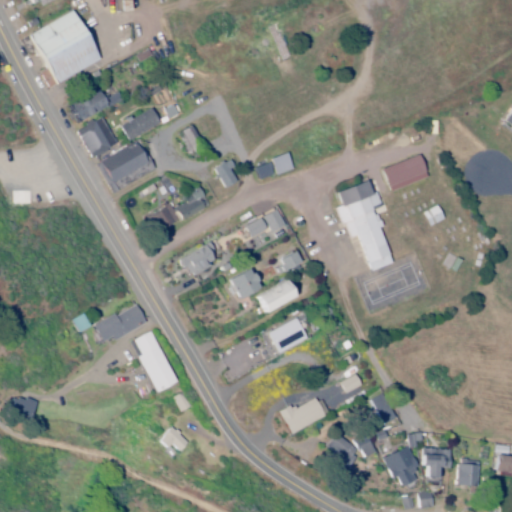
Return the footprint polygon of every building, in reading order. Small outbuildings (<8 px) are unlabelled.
[(120,12),(128,12),(129,2),(120,2),(120,12)] [(97,63),(74,13),(27,35),(51,85),(97,63)] [(76,124),(121,104),(116,94),(102,101),(99,93),(68,107),(76,124)] [(511,102),(501,118),(511,125),(511,102)] [(127,142),(159,125),(150,110),(119,127),(127,142)] [(76,133),(90,160),(115,146),(101,119),(76,133)] [(202,147),(189,127),(174,137),(187,157),(202,147)] [(139,142),(95,165),(111,195),(154,172),(139,142)] [(293,170),(286,154),(269,161),(275,177),(293,170)] [(427,178),(422,160),(386,171),(391,188),(427,178)] [(214,168),(222,189),(236,183),(228,163),(214,168)] [(272,177),(268,166),(255,170),(259,181),(272,177)] [(337,209),(346,241),(358,237),(368,272),(391,265),(374,208),(377,207),(370,182),(336,192),(341,208),(337,209)] [(179,223),(178,222),(205,211),(197,191),(181,197),(184,205),(171,211),(169,206),(146,216),(153,233),(179,223)] [(178,261),(187,279),(214,264),(204,246),(178,261)] [(284,272),(299,264),(294,253),(278,261),(284,272)] [(226,282),(236,301),(258,289),(248,270),(226,282)] [(264,316),(294,298),(284,281),(254,298),(264,316)] [(99,347),(144,324),(135,305),(89,328),(99,347)] [(87,329),(81,317),(71,321),(77,333),(87,329)] [(302,333),(308,331),(303,318),(260,335),(269,358),(306,343),(302,333)] [(152,333),(130,342),(153,396),(174,387),(152,333)] [(359,388),(353,378),(339,386),(345,396),(359,388)] [(386,427),(395,423),(382,394),(373,398),(386,427)] [(34,406),(12,396),(6,410),(28,420),(34,406)] [(328,417),(317,397),(279,418),(289,437),(328,417)] [(174,460),(187,446),(169,429),(156,444),(174,460)] [(326,450),(332,454),(326,462),(342,474),(357,454),(365,460),(374,448),(359,438),(352,448),(336,436),(326,450)] [(395,491),(418,483),(405,450),(383,459),(395,491)] [(449,452),(422,451),(421,481),(440,482),(440,470),(448,470),(449,452)] [(511,473),(511,459),(496,459),(496,473),(511,473)] [(478,463),(458,461),(455,487),(476,489),(478,463)]
